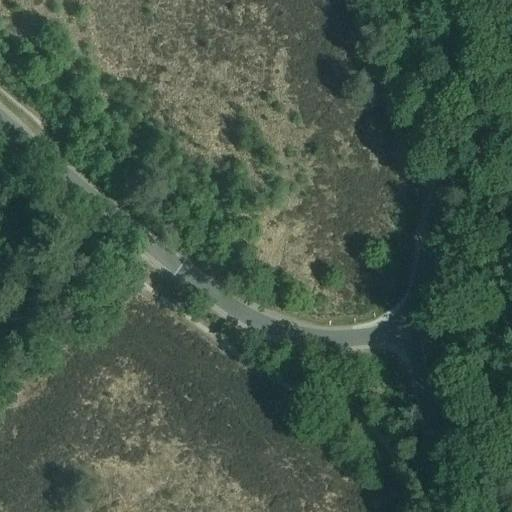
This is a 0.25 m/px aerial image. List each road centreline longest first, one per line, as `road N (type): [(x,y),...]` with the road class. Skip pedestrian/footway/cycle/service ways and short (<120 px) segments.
road 1 (unclassified): [(0,118),(248,318),(324,340),(409,333)]
road 2 (unclassified): [(409,333),(431,221),(511,34)]
road 3 (unclassified): [(454,511),(409,333)]
